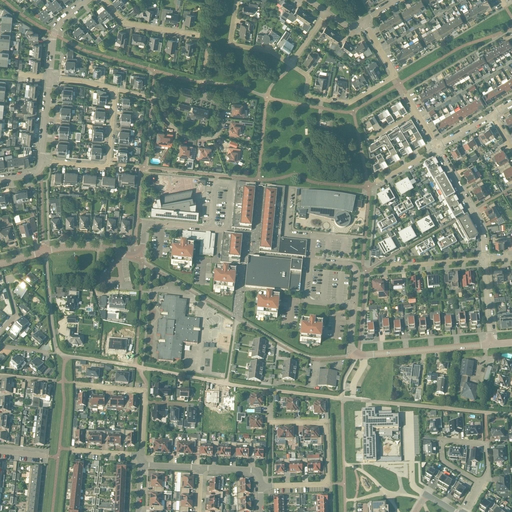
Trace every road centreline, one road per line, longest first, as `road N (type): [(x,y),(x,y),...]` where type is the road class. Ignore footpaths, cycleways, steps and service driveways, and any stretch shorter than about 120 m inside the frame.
road 1 (residential): [(259,487),(329,485),(326,424),(270,422),(270,407)]
road 2 (residential): [(44,250),(58,352),(146,368)]
road 3 (residential): [(221,112),(214,135),(186,135),(165,119),(159,101),(115,89)]
road 4 (residential): [(355,352),(491,344)]
road 5 (residential): [(140,455),(144,391),(73,383)]
road 6 (residential): [(394,76),(345,103),(308,96),(305,74),(290,64)]
road 7 (residential): [(483,259),(478,223),(436,146)]
road 8 (residential): [(511,414),(391,402)]
